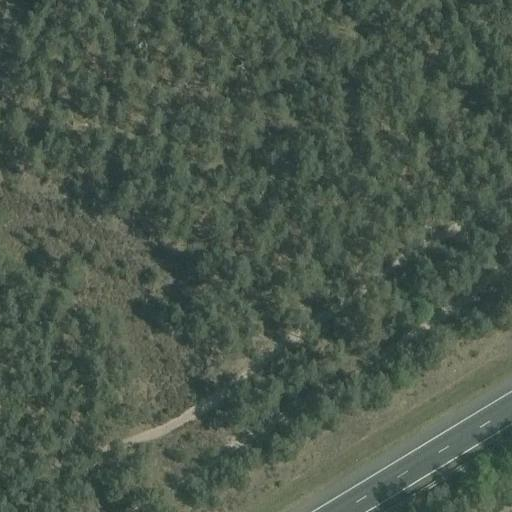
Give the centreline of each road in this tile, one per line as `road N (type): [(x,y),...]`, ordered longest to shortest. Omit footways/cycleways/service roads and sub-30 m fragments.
road 1 (track): [(511,201),(418,250),(228,392),(156,435),(113,452),(0,465)]
road 2 (motorway): [(511,409),(341,511)]
